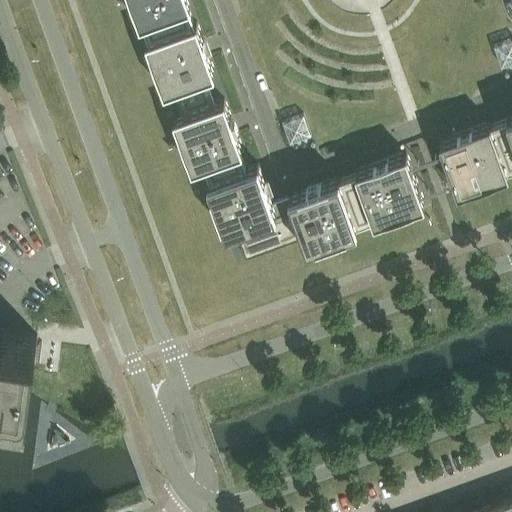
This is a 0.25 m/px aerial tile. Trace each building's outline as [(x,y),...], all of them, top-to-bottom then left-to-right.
[(190,0),(132,0),(141,22),(143,21),(149,38),(147,39),(165,89),(175,86),(184,112),(174,115),(191,161),(193,166),(205,162),(211,178),(208,179),(226,230),(236,227),(246,255),(304,234),(307,244),(358,226),(357,223),(374,217),(375,220),(425,202),(411,161),(407,151),(379,161),(375,163),(357,169),(357,172),(341,178),(340,175),(289,193),(295,208),(277,214),(276,212),(277,212),(259,161),(247,165),(245,161),(241,149),(243,148),(225,97),(216,101),(206,75),(216,71),(197,21),(195,21),(189,5),(191,4),(190,0)] [(511,36),(493,43),(501,65),(509,62),(511,60),(511,36)] [(491,121),(440,139),(448,161),(459,190),(509,171),(508,169),(511,167),(511,112),(508,115),(509,117),(492,123),(491,121)] [(280,121),(288,143),(311,135),(304,114),(286,120),(280,121)] [(0,395),(29,399),(37,339),(38,334),(0,328),(0,395)] [(511,511),(511,495),(491,503),(493,511),(511,511)] [(493,511),(491,503),(469,511),(493,511)]
